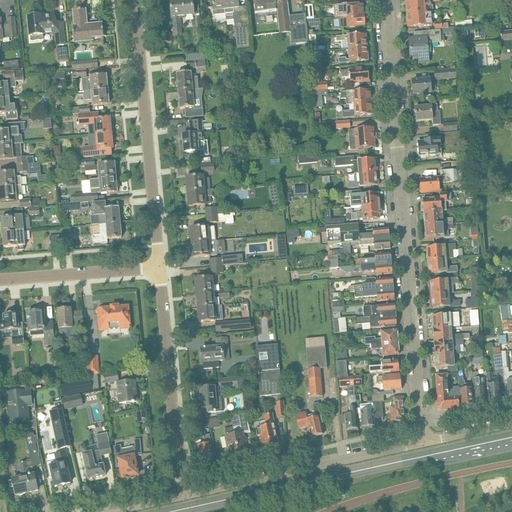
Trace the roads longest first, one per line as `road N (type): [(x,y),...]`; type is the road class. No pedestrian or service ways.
road 1 (residential): [(424,442),(384,0)]
road 2 (residential): [(159,267),(134,0)]
road 3 (residential): [(424,442),(189,494)]
road 4 (tertiary): [(175,511),(405,461)]
road 5 (residential): [(189,494),(175,435),(159,267)]
road 6 (residential): [(0,279),(159,267)]
